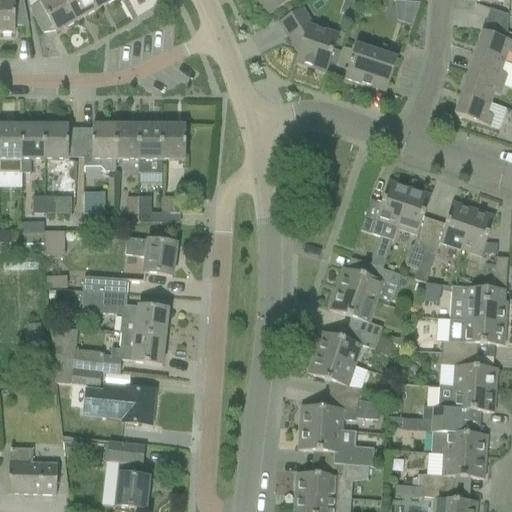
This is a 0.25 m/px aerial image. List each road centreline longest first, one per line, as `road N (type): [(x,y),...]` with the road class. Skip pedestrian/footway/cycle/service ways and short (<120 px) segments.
road 1 (residential): [(212,511),(203,493),(226,197),(231,186),(259,178)]
road 2 (residential): [(242,511),(267,300),(259,178)]
road 3 (residential): [(0,80),(123,80),(217,35)]
road 4 (residential): [(407,144),(329,116),(249,127)]
road 5 (residential): [(407,144),(443,30),(444,0)]
